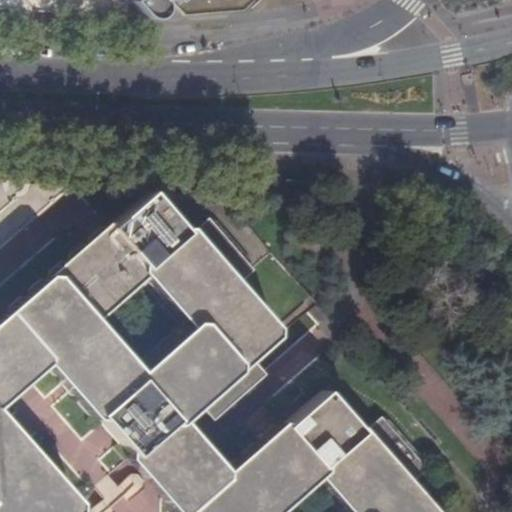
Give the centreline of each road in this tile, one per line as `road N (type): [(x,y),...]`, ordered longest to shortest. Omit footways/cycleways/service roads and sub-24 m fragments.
road 1 (motorway): [(13,115),(395,153),(452,172),(511,215)]
road 2 (secondary): [(13,115),(511,127)]
road 3 (secondary): [(258,76),(0,72)]
road 4 (secondary): [(511,42),(452,57),(258,76)]
road 5 (motorway): [(409,0),(377,24),(286,56),(258,76)]
